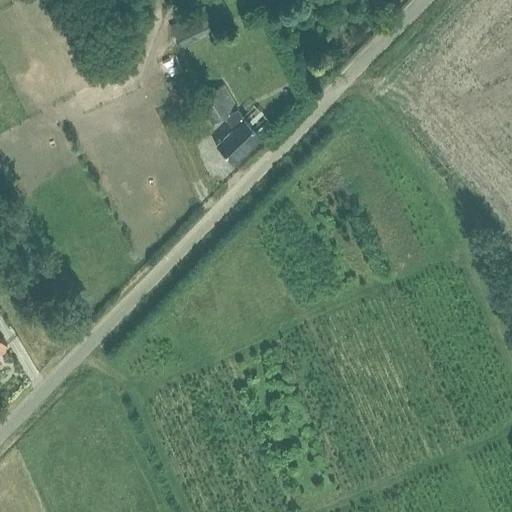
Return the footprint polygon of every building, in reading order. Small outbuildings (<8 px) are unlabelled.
[(181,44),(226,20),(231,17),(222,0),(216,0),(216,1),(188,15),(170,25),(181,44)] [(102,19),(98,11),(87,15),(91,24),(102,19)] [(125,70),(109,40),(94,49),(110,78),(125,70)] [(511,170),(511,79),(487,77),(484,107),(462,105),(438,121),(438,129),(441,140),(455,161),(454,155),(473,182),(511,170)] [(246,122),(245,123),(242,117),(237,109),(238,108),(224,85),(198,99),(213,124),(224,117),(225,118),(232,128),(215,145),(218,149),(223,153),(234,165),(261,138),(247,124),(246,122)] [(180,86),(169,91),(174,102),(185,97),(180,86)]
